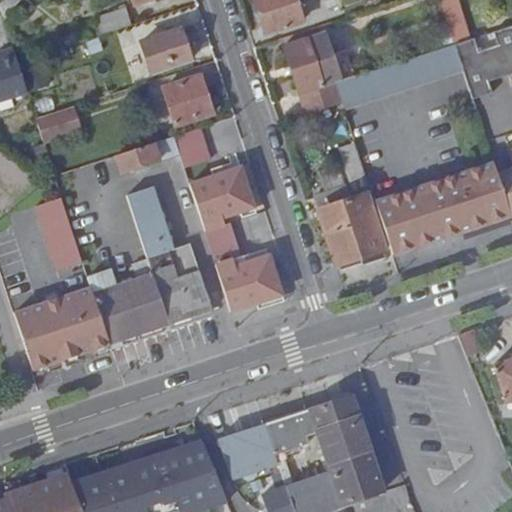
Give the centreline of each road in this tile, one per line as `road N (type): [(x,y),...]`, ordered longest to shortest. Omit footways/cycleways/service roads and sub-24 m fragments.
road 1 (residential): [(329,339),(211,0)]
road 2 (secondary): [(329,339),(0,447)]
road 3 (secondary): [(511,279),(329,339)]
